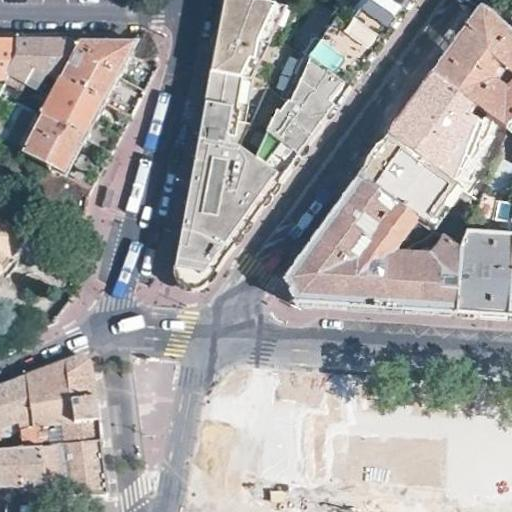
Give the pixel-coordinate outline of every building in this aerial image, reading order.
[(291,46),(305,13),(260,5),(246,2),(245,3),(229,0),(226,0),(221,30),(220,38),(236,41),(232,59),(216,56),(213,75),(273,86),(291,46)] [(341,0),(337,7),(341,10),(382,39),(385,42),(393,31),(390,29),(395,21),(399,23),(406,13),(403,11),(406,7),(409,3),(412,5),(415,0),(341,0)] [(505,130),(511,121),(511,35),(482,8),(459,39),(432,77),(495,122),(505,130)] [(379,44),(382,39),(341,10),(307,58),(351,89),(367,67),(382,47),(379,44)] [(220,38),(216,56),(232,59),(236,41),(220,38)] [(1,41),(0,41),(0,84),(14,84),(18,41),(1,41)] [(47,41),(18,41),(14,84),(59,85),(62,80),(75,54),(82,41),(47,41)] [(75,54),(120,79),(140,41),(108,41),(82,41),(75,54)] [(318,134),(351,89),(307,58),(291,46),(273,86),(213,75),(208,102),(190,203),(178,271),(179,275),(181,278),(184,282),(187,285),(189,287),(193,289),(197,289),(201,288),(205,287),(208,285),(211,283),(213,281),(214,279),(217,274),(230,257),(260,215),(285,180),(318,134)] [(75,54),(62,80),(106,103),(120,79),(75,54)] [(403,148),(446,88),(432,77),(389,137),(403,148)] [(62,80),(59,85),(42,117),(86,140),(112,154),(121,138),(95,125),(106,103),(62,80)] [(42,117),(21,155),(42,166),(66,177),(86,140),(42,117)] [(511,121),(505,130),(500,136),(504,139),(507,141),(511,135),(511,121)] [(500,136),(505,130),(495,122),(479,142),(493,152),(504,139),(500,136)] [(474,236),(482,205),(403,148),(389,137),(383,145),(360,177),(428,227),(453,245),(465,254),(468,257),(474,236)] [(66,177),(42,166),(34,182),(29,192),(29,208),(85,235),(88,195),(91,190),(66,177)] [(380,310),(460,316),(465,254),(453,245),(439,266),(406,261),(428,227),(360,177),(343,202),(327,224),(306,253),(286,281),(299,305),(380,310)] [(112,198),(106,195),(101,209),(107,212),(112,198)] [(0,274),(27,240),(0,220),(0,274)] [(439,266),(453,245),(428,227),(406,261),(439,266)] [(511,319),(511,240),(474,236),(468,257),(465,254),(460,316),(490,318),(511,319)] [(30,375),(35,406),(94,399),(93,385),(91,372),(90,363),(90,362),(88,360),(86,359),(84,358),(81,357),(80,357),(79,357),(77,357),(76,358),(55,366),(30,375)] [(0,441),(41,445),(35,406),(30,375),(4,385),(0,386),(0,441)] [(94,399),(35,406),(41,445),(63,446),(101,442),(99,433),(95,404),(94,399)] [(48,492),(41,445),(0,441),(0,486),(21,489),(48,492)] [(63,446),(41,445),(48,492),(51,493),(105,497),(106,497),(108,496),(104,464),(101,449),(101,442),(63,446)] [(144,447),(145,461),(165,459),(164,444),(144,447)] [(80,511),(103,511),(105,497),(51,493),(48,509),(58,510),(80,511)]
